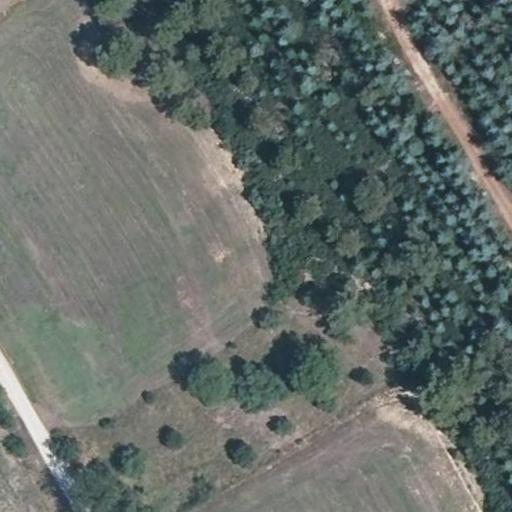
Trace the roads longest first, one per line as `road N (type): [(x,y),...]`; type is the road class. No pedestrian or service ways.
road 1 (track): [(382,0),(511,211)]
road 2 (track): [(89,511),(0,371)]
